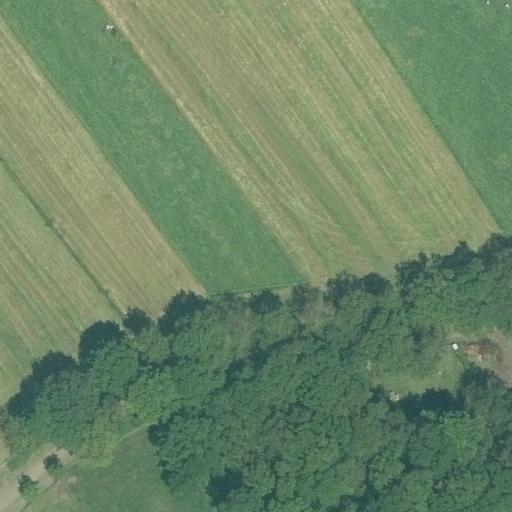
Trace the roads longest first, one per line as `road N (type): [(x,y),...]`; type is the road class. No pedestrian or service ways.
road 1 (track): [(154,386),(511,323)]
road 2 (track): [(0,507),(154,386)]
road 3 (track): [(154,386),(239,511)]
